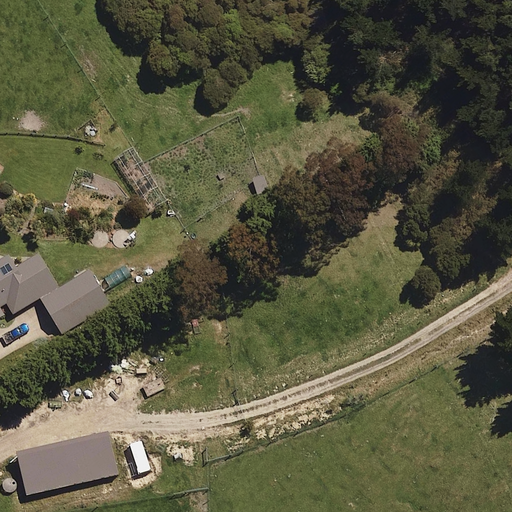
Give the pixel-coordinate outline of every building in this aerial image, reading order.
[(171,204),(137,148),(115,162),(149,218),(171,204)] [(271,172),(254,177),(259,194),(276,189),(271,172)] [(63,288),(43,254),(15,271),(8,260),(0,264),(0,320),(15,312),(17,315),(44,299),(65,334),(114,304),(93,270),(63,288)] [(159,395),(154,379),(131,386),(136,403),(159,395)] [(121,474),(112,437),(23,458),(31,495),(121,474)]
